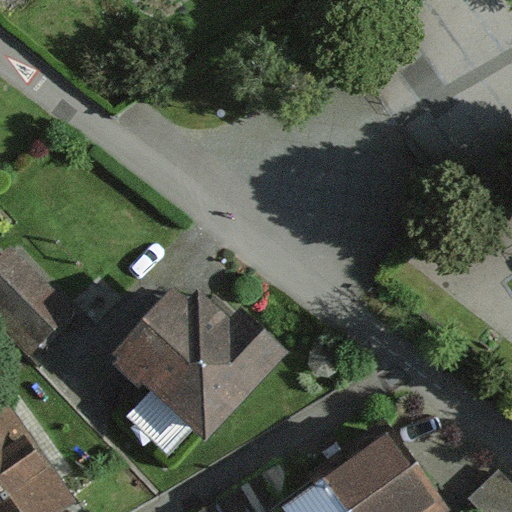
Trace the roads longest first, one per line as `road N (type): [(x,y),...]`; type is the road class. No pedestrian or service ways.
road 1 (residential): [(415,367),(221,208),(0,44)]
road 2 (residential): [(192,511),(415,367)]
road 3 (residential): [(511,443),(415,367)]
